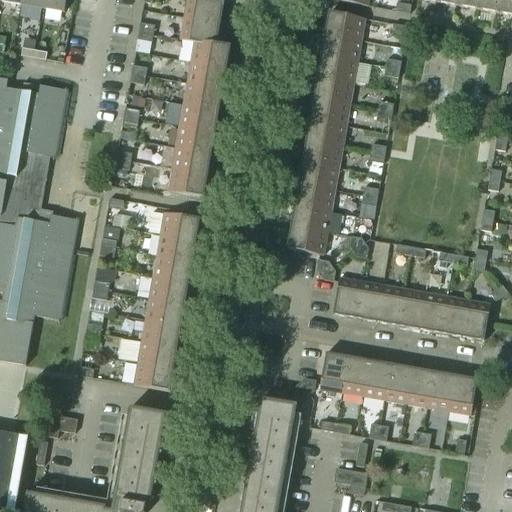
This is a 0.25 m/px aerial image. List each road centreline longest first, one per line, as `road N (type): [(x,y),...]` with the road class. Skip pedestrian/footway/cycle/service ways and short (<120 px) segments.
road 1 (tertiary): [(227,321),(282,0)]
road 2 (residential): [(511,369),(227,321)]
road 3 (tertiary): [(192,511),(227,321)]
road 4 (residential): [(69,187),(103,0)]
